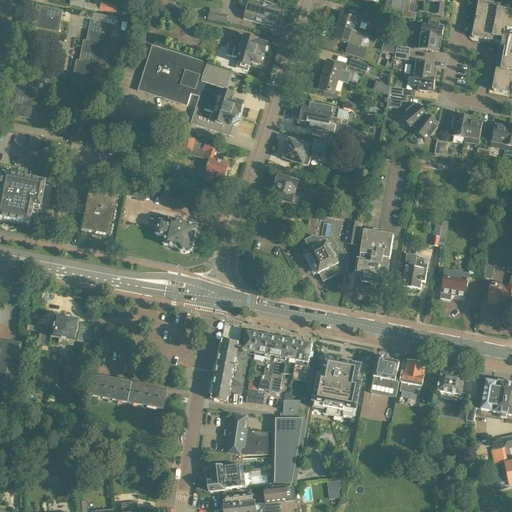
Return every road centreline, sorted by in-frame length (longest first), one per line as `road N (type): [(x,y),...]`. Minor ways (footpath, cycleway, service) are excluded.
road 1 (tertiary): [(216,295),(308,0)]
road 2 (primary): [(511,353),(216,295)]
road 3 (primary): [(216,295),(0,255)]
road 4 (residential): [(178,510),(216,295)]
road 5 (unknown): [(261,152),(137,104),(133,69)]
